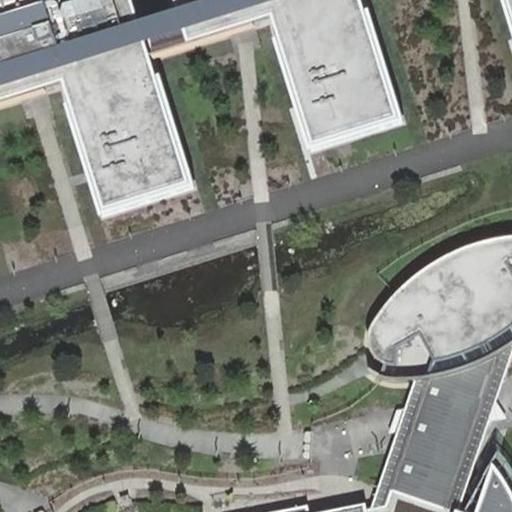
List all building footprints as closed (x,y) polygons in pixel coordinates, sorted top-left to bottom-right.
[(0,0),(0,109),(76,86),(119,230),(217,201),(170,57),(200,48),(183,0),(0,0)] [(427,135),(375,0),(183,0),(200,48),(284,20),(328,166),(427,135)] [(0,267),(9,264),(0,234),(0,267)] [(385,365),(400,380),(421,389),(457,387),(488,377),(511,365),(511,244),(510,245),(481,252),(454,265),(433,280),(407,301),(388,324),(381,346),(385,365)] [(323,511),(322,505),(287,511),(511,511),(511,475),(493,457),(509,403),(511,394),(511,365),(488,377),(457,387),(421,389),(407,426),(376,508),(358,511),(323,511)]
